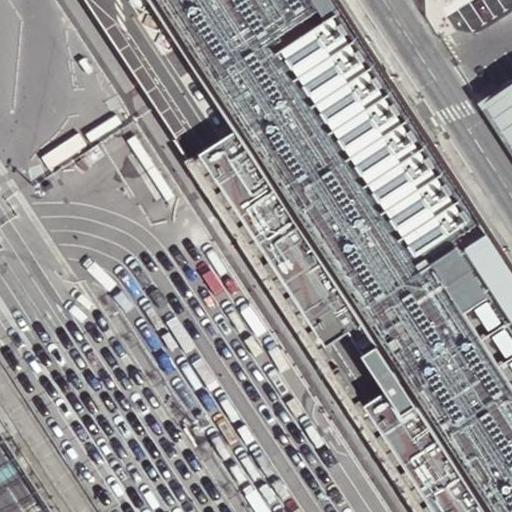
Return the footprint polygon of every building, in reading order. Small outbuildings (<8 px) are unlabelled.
[(511,511),(511,252),(372,39),(347,0),(164,0),(246,123),(290,189),(500,511),(511,511)] [(511,84),(482,105),(511,150),(511,84)] [(246,123),(200,154),(243,218),(290,189),(246,123)] [(188,158),(186,160),(416,511),(434,511),(255,238),(245,222),(243,218),(200,154),(199,151),(196,151),(195,153),(194,156),(194,158),(192,158),(190,158),(188,158)] [(245,222),(255,238),(264,232),(254,216),(245,222)] [(0,433),(51,511),(62,511),(0,416),(0,433)] [(0,511),(51,511),(0,433),(0,511)]
